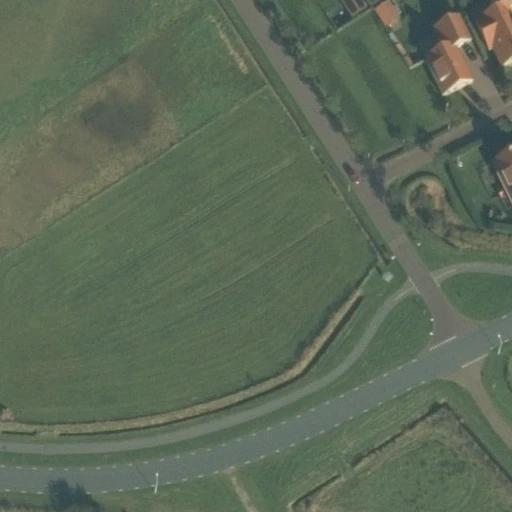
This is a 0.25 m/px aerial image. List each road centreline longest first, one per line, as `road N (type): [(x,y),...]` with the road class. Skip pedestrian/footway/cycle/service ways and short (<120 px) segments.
road 1 (secondary): [(0,483),(159,476),(274,440),(458,353)]
road 2 (residential): [(357,185),(241,0)]
road 3 (residential): [(458,353),(357,185)]
road 4 (residential): [(357,185),(511,111)]
